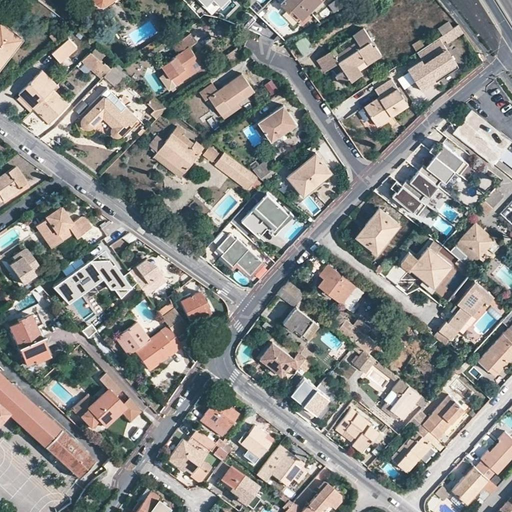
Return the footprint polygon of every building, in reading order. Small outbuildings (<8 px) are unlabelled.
[(309,12),(321,0),(283,0),(280,4),(288,12),(291,9),(298,16),(305,9),(309,12)] [(338,0),(335,0),(329,5),(335,13),(344,7),(338,0)] [(0,66),(22,38),(0,20),(0,66)] [(462,31),(458,25),(449,30),(454,38),(463,32),(462,31)] [(353,37),(361,48),(339,64),(345,72),(338,77),(343,85),(351,80),(353,83),(363,76),(357,67),(366,61),(369,65),(382,56),(376,47),(374,49),(370,43),(373,42),(365,30),(353,37)] [(59,40),(54,34),(47,40),(52,46),(59,40)] [(304,56),(315,49),(306,35),(295,42),(304,56)] [(168,89),(194,71),(192,67),(196,64),(190,56),(193,54),(189,47),(191,45),(185,36),(171,46),(176,54),(161,65),(166,73),(160,77),(168,89)] [(138,51),(141,56),(163,42),(159,37),(138,51)] [(441,39),(439,37),(425,46),(417,51),(425,62),(447,48),(441,39)] [(75,49),(67,39),(51,53),(59,63),(75,49)] [(447,48),(425,62),(411,71),(424,92),(460,70),(447,48)] [(99,78),(107,69),(88,53),(80,61),(99,78)] [(339,64),(332,53),(320,61),(327,72),(339,64)] [(192,67),(194,71),(201,65),(193,54),(190,56),(196,64),(192,67)] [(116,62),(103,75),(116,87),(126,75),(119,69),(122,67),(116,62)] [(21,94),(33,107),(52,88),(56,84),(41,70),(19,92),(21,94)] [(220,114),(237,103),(253,91),(241,74),(217,90),(212,83),(199,92),(204,100),(208,97),(220,114)] [(271,96),(279,91),(272,80),(264,84),(271,96)] [(33,107),(49,122),(67,103),(52,88),(33,107)] [(407,104),(396,88),(380,99),(378,97),(364,107),(375,124),(407,104)] [(102,118),(111,127),(110,129),(110,131),(111,135),(114,137),(117,137),(119,136),(137,118),(108,90),(80,118),(80,122),(80,124),(83,127),(85,129),(88,129),(91,128),(102,118)] [(21,94),(17,98),(30,111),(33,107),(21,94)] [(152,96),(146,103),(152,109),(149,113),(155,119),(167,107),(166,106),(152,96)] [(240,107),(237,103),(220,114),(223,119),(240,107)] [(511,152),(505,148),(511,140),(470,108),(466,103),(456,116),(461,120),(455,129),(452,133),(481,155),(492,164),(497,159),(498,157),(511,167),(511,152)] [(295,124),(287,111),(283,113),(280,108),(253,126),(261,139),(266,136),(270,142),(295,124)] [(194,142),(191,146),(179,137),(182,133),(183,132),(176,126),(165,141),(156,135),(148,145),(156,152),(183,172),(203,147),(195,141),(194,142)] [(182,133),(179,137),(191,146),(194,142),(182,133)] [(444,151),(438,160),(456,175),(473,156),(449,136),(440,147),(444,151)] [(210,162),(217,154),(208,147),(202,155),(210,162)] [(224,151),(214,164),(247,190),(258,177),(224,151)] [(179,177),(183,172),(156,152),(153,156),(179,177)] [(287,176),(303,195),(330,173),(314,154),(287,176)] [(252,169),(259,178),(272,168),(266,159),(252,169)] [(421,173),(422,174),(439,187),(442,183),(447,187),(456,175),(438,160),(429,171),(424,168),(421,173)] [(0,175),(0,201),(12,192),(26,183),(14,166),(0,175)] [(259,178),(264,182),(276,174),(272,168),(259,178)] [(407,181),(402,187),(421,201),(426,195),(430,198),(439,187),(422,174),(414,185),(407,181)] [(402,187),(398,183),(393,189),(399,193),(395,198),(416,214),(424,204),(421,201),(402,187)] [(496,189),(486,200),(495,208),(505,196),(496,189)] [(294,216),(269,194),(244,221),(262,237),(272,225),(279,232),(294,216)] [(71,222),(68,224),(65,221),(69,219),(60,207),(45,216),(46,218),(35,226),(44,238),(46,241),(49,239),(54,246),(72,233),(76,239),(79,237),(92,228),(85,218),(83,216),(81,216),(71,222)] [(360,239),(377,253),(400,224),(378,207),(365,223),(369,227),(360,239)] [(356,235),(360,239),(369,227),(365,223),(356,235)] [(475,223),(450,251),(469,266),(473,261),(474,261),(487,246),(494,252),(499,246),(493,240),(494,239),(475,223)] [(264,263),(233,235),(221,248),(227,254),(222,256),(234,267),(239,263),(253,276),(264,263)] [(51,248),(54,246),(49,239),(46,241),(51,248)] [(439,245),(433,240),(428,247),(427,246),(417,258),(408,251),(400,261),(399,262),(399,263),(399,264),(407,271),(409,268),(433,287),(450,265),(434,251),(439,245)] [(41,267),(28,247),(13,257),(17,262),(10,267),(24,286),(36,278),(33,273),(41,267)] [(127,249),(119,256),(127,265),(134,258),(127,249)] [(145,260),(128,273),(136,284),(140,290),(145,296),(166,282),(154,265),(145,260)] [(90,263),(53,290),(67,307),(103,282),(110,292),(116,291),(120,300),(136,284),(128,273),(122,277),(110,263),(90,263)] [(322,278),(317,285),(352,313),(363,299),(359,295),(362,292),(326,264),(318,275),(322,278)] [(382,268),(378,265),(374,270),(378,273),(382,268)] [(299,300),(305,293),(288,280),(283,287),(293,296),(299,300)] [(492,298),(472,282),(453,306),(458,310),(454,314),(464,322),(470,314),(471,315),(481,303),(485,306),(492,298)] [(288,302),(293,296),(283,287),(282,287),(277,293),(288,302)] [(178,301),(189,322),(208,312),(198,291),(178,301)] [(8,292),(2,297),(9,305),(15,301),(8,292)] [(293,296),(288,302),(294,307),(299,300),(293,296)] [(308,339),(318,326),(303,314),(308,308),(299,300),(294,307),(283,322),(291,329),(293,327),(308,339)] [(454,314),(458,310),(453,306),(449,310),(454,314)] [(166,326),(167,327),(175,337),(186,329),(171,309),(160,317),(166,326)] [(511,309),(501,322),(504,325),(511,317),(511,309)] [(32,363),(47,356),(28,314),(14,320),(15,322),(6,326),(23,365),(32,362),(32,363)] [(454,314),(447,323),(457,331),(464,322),(454,314)] [(346,321),(339,316),(332,325),(339,330),(346,321)] [(346,336),(354,325),(347,319),(346,321),(339,330),(346,336)] [(366,334),(371,328),(361,320),(360,322),(358,320),(354,325),(366,334)] [(265,321),(261,325),(268,330),(271,326),(270,326),(265,321)] [(445,321),(438,330),(450,339),(457,331),(447,323),(445,321)] [(175,337),(167,327),(149,339),(137,323),(115,339),(128,357),(134,352),(147,369),(158,362),(167,355),(181,346),(175,337)] [(346,336),(354,342),(364,350),(369,354),(378,343),(366,334),(354,325),(346,336)] [(497,372),(511,354),(511,332),(507,327),(477,361),(486,369),(490,366),(497,372)] [(360,354),(364,350),(354,342),(350,347),(360,354)] [(271,344),(259,359),(281,376),(289,365),(296,370),(305,358),(297,352),(292,359),(271,344)] [(308,361),(313,355),(300,344),(294,350),(297,352),(305,358),(308,361)] [(366,373),(376,360),(369,354),(364,350),(360,354),(353,363),(366,373)] [(170,359),(167,355),(158,362),(162,366),(170,359)] [(308,361),(305,358),(296,370),(295,372),(302,377),(307,372),(305,371),(311,363),(308,361)] [(396,382),(399,378),(379,362),(376,366),(396,382)] [(490,366),(486,369),(493,376),(497,372),(490,366)] [(98,379),(107,389),(93,402),(85,409),(78,417),(88,428),(96,421),(101,426),(118,410),(122,406),(121,404),(114,396),(120,390),(105,373),(98,379)] [(0,409),(0,410),(7,415),(37,443),(75,478),(92,460),(26,399),(0,375),(0,409)] [(315,414),(328,397),(302,377),(292,392),(298,396),(296,399),(315,414)] [(401,381),(394,390),(400,395),(390,407),(387,405),(383,410),(396,421),(399,417),(401,418),(414,402),(421,408),(427,401),(401,381)] [(400,395),(394,390),(384,403),(387,405),(390,407),(400,395)] [(85,409),(93,402),(86,394),(70,409),(77,417),(78,416),(85,409)] [(436,437),(441,432),(462,409),(460,407),(447,395),(426,417),(419,410),(413,417),(433,436),(434,436),(436,437)] [(220,436),(237,413),(217,397),(199,420),(220,436)] [(140,411),(127,398),(121,404),(122,406),(118,410),(128,421),(140,411)] [(441,432),(446,436),(471,410),(463,403),(460,407),(462,409),(441,432)] [(369,424),(370,422),(351,408),(335,427),(342,432),(345,429),(356,437),(353,441),(352,443),(361,451),(371,439),(373,440),(378,432),(369,424)] [(418,458),(430,444),(428,442),(433,436),(413,417),(407,423),(413,430),(389,457),(406,471),(418,458)] [(239,443),(246,449),(241,455),(253,464),(272,439),(253,425),(239,443)] [(345,429),(342,432),(353,441),(356,437),(345,429)] [(206,473),(196,466),(208,451),(209,452),(215,444),(213,443),(196,430),(191,438),(186,434),(166,459),(182,471),(184,469),(190,474),(188,476),(195,481),(200,481),(206,473)] [(494,471),(496,473),(511,454),(511,438),(504,431),(480,458),(481,459),(474,466),(487,479),(494,471)] [(220,448),(224,443),(217,439),(213,443),(215,444),(218,447),(220,448)] [(226,453),(230,448),(224,443),(220,448),(226,453)] [(294,456),(279,444),(261,466),(285,485),(291,478),(297,482),(306,472),(300,467),(291,460),(294,456)] [(434,447),(430,444),(418,458),(422,461),(434,447)] [(218,447),(213,454),(221,460),(226,453),(220,448),(218,447)] [(300,467),(303,463),(294,456),(291,460),(300,467)] [(217,483),(228,491),(229,489),(236,495),(234,498),(242,504),(255,486),(221,460),(212,472),(220,478),(217,483)] [(496,486),(487,479),(474,466),(473,465),(451,490),(466,503),(482,486),(490,494),(496,486)] [(322,491),(318,496),(315,493),(300,511),(299,511),(316,511),(321,507),(328,505),(332,508),(338,500),(338,494),(323,481),(318,488),(322,491)] [(140,498),(142,500),(149,490),(146,487),(138,497),(140,498)] [(164,511),(168,508),(156,499),(158,496),(149,490),(142,500),(140,498),(129,511),(164,511)] [(281,494),(278,498),(288,506),(291,502),(281,494)] [(291,502),(288,506),(282,511),(299,511),(300,511),(291,502)]
